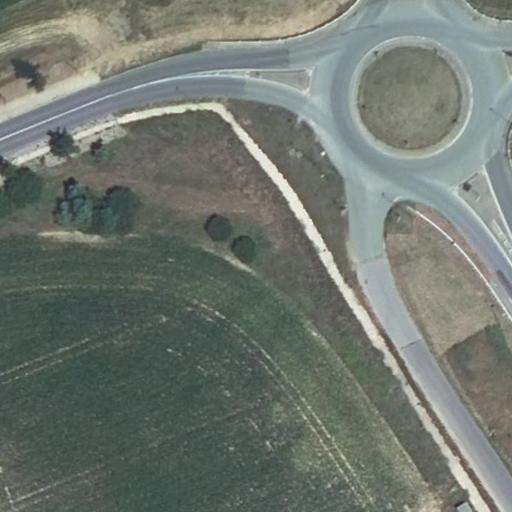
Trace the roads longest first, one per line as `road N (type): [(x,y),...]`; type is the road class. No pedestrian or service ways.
road 1 (unclassified): [(369,174),(363,238),(382,289),(511,503)]
road 2 (secondary): [(201,74),(138,86),(0,143)]
road 3 (trunk): [(428,181),(511,289)]
road 4 (secondary): [(331,57),(201,74)]
road 5 (secondary): [(201,74),(323,114)]
